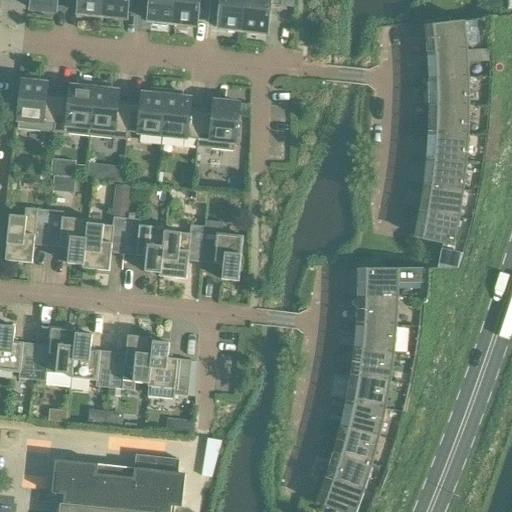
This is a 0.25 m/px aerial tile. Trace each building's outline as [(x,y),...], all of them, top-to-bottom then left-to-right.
[(55,11),(56,0),(30,0),(30,9),(55,11)] [(78,0),(77,14),(101,16),(102,0),(78,0)] [(102,0),(101,16),(126,19),(127,0),(102,0)] [(174,0),(149,0),(147,21),(172,24),(174,0)] [(174,0),(172,24),(196,26),(198,0),(174,0)] [(215,0),(221,0),(218,28),(242,31),(245,0),(215,0)] [(245,0),(242,31),(266,33),(269,6),(280,7),(280,0),(245,0)] [(280,0),(280,7),(295,8),(294,0),(280,0)] [(60,27),(61,12),(33,11),(32,26),(60,27)] [(432,25),(434,53),(467,50),(464,21),(450,23),(450,18),(431,21),(432,25)] [(469,35),(470,49),(486,49),(486,34),(469,35)] [(467,50),(434,53),(436,79),(469,78),(467,50)] [(53,133),(54,125),(57,96),(45,95),(46,84),(37,83),(37,78),(26,77),(25,81),(22,81),(17,129),(53,133)] [(436,79),(436,106),(469,106),(469,78),(436,79)] [(90,129),(95,84),(80,82),(79,87),(71,86),(70,98),(57,96),(54,125),(53,133),(89,137),(90,129)] [(95,84),(90,129),(89,137),(125,140),(129,100),(117,98),(117,91),(109,90),(109,85),(95,84)] [(127,133),(162,136),(166,91),(152,90),(151,95),(142,94),(142,101),(129,100),(125,140),(126,140),(127,133)] [(197,148),(200,111),(188,110),(189,98),(181,98),(181,93),(166,91),(162,136),(197,140),(196,148),(197,148)] [(213,113),(200,111),(197,148),(233,152),(235,137),(238,137),(239,122),(236,122),(238,104),(214,101),(213,113)] [(436,133),(468,134),(469,106),(436,106),(436,133)] [(436,133),(434,159),(467,162),(468,134),(436,133)] [(431,186),(463,190),(467,162),(434,159),(431,186)] [(50,176),(61,177),(62,161),(52,160),(50,176)] [(109,166),(107,181),(121,183),(122,168),(109,166)] [(113,218),(127,219),(128,219),(131,187),(115,186),(111,218),(113,218)] [(431,186),(427,213),(459,218),(463,190),(431,186)] [(46,247),(49,211),(25,209),(24,217),(9,216),(5,261),(32,263),(34,237),(46,238),(45,246),(46,247)] [(63,213),(49,211),(46,247),(69,248),(67,264),(82,266),(82,269),(83,269),(87,221),(63,218),(63,213)] [(427,213),(421,240),(453,247),(459,218),(427,213)] [(113,218),(112,227),(88,224),(88,221),(87,221),(83,269),(109,271),(111,245),(123,246),(122,254),(123,255),(127,219),(113,218)] [(128,219),(127,219),(123,255),(146,257),(144,272),(159,274),(159,277),(160,277),(165,229),(140,226),(140,221),(128,219)] [(200,265),(204,227),(190,226),(189,235),(165,232),(165,229),(160,277),(186,280),(188,254),(200,256),(199,265),(200,265)] [(218,229),(204,227),(200,265),(223,267),(221,280),(238,282),(243,237),(217,234),(218,229)] [(365,269),(365,297),(398,298),(398,269),(384,269),(384,265),(365,265),(365,269)] [(364,323),(396,326),(398,298),(365,297),(364,323)] [(364,323),(361,350),(394,354),(396,326),(364,323)] [(32,380),(35,345),(13,342),(14,327),(0,325),(0,371),(19,373),(18,379),(32,380)] [(36,345),(35,345),(32,380),(45,382),(46,373),(71,375),(70,379),(71,379),(76,331),(50,328),(47,356),(35,355),(36,345)] [(77,331),(76,331),(71,379),(96,381),(95,387),(109,388),(112,353),(90,351),(92,335),(76,334),(77,331)] [(112,361),(113,353),(112,353),(109,388),(133,391),(134,382),(148,384),(147,387),(148,387),(153,339),(127,336),(124,362),(112,361)] [(154,339),(153,339),(148,387),(147,397),(172,399),(172,395),(187,397),(190,361),(167,359),(169,343),(153,342),(154,339)] [(358,377),(390,382),(394,354),(361,350),(358,377)] [(358,377),(353,403),(385,410),(390,382),(358,377)] [(347,429),(362,433),(379,437),(385,410),(353,403),(347,429)] [(379,437),(362,433),(347,429),(340,455),(372,464),(379,437)] [(207,439),(201,476),(211,478),(222,441),(207,439)] [(48,495),(58,496),(56,511),(173,511),(174,507),(181,507),(185,474),(178,473),(179,460),(135,455),(134,469),(51,460),(48,495)] [(340,455),(332,480),(363,491),(372,464),(340,455)] [(323,507),(336,511),(355,511),(363,491),(332,480),(323,507)]
